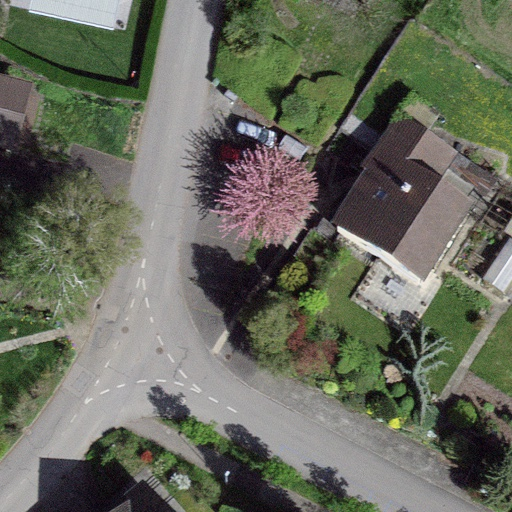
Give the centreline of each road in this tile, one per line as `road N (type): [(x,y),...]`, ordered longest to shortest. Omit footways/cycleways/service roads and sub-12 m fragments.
road 1 (residential): [(125,352),(462,511)]
road 2 (residential): [(196,0),(125,352)]
road 3 (residential): [(125,352),(64,433),(0,498)]
